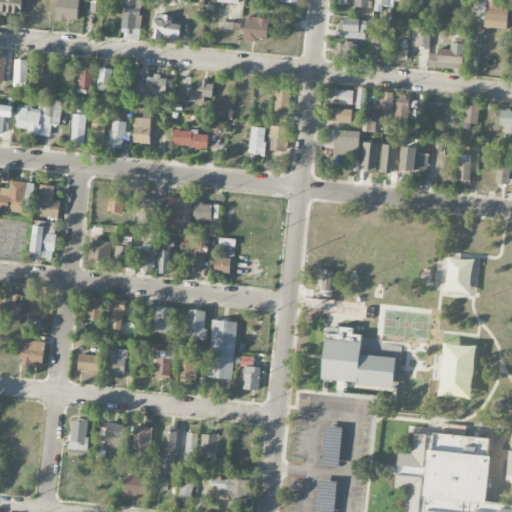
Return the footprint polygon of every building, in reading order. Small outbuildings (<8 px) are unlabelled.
[(21,0),(0,0),(0,13),(22,14),(21,0)] [(56,0),(56,21),(78,22),(78,0),(56,0)] [(140,41),(141,0),(123,0),(122,40),(140,41)] [(369,8),(368,0),(355,0),(356,8),(369,8)] [(382,12),(382,7),(393,8),(393,0),(374,0),(373,11),(382,12)] [(507,28),(508,0),(477,0),(476,12),(484,13),(483,27),(507,28)] [(152,39),(180,40),(181,25),(172,25),(173,16),(153,15),(152,39)] [(269,20),(247,17),(244,40),(266,43),(269,20)] [(365,40),(366,20),(344,19),(343,39),(365,40)] [(430,29),(411,28),(411,47),(429,48),(430,29)] [(387,34),(371,33),(370,57),(386,57),(387,34)] [(408,42),(401,42),(400,52),(398,52),(397,60),(407,60),(408,42)] [(450,50),(438,49),(437,54),(429,54),(429,68),(462,69),(463,44),(451,43),(450,50)] [(357,54),(356,44),(336,44),(336,55),(357,54)] [(27,60),(14,60),(14,87),(27,87),(27,60)] [(51,63),(37,62),(36,87),(50,87),(51,63)] [(78,91),(92,91),(93,67),(79,66),(78,91)] [(97,89),(110,91),(113,70),(99,68),(97,89)] [(167,78),(146,76),(145,89),(139,89),(138,104),(148,104),(148,97),(165,99),(167,78)] [(212,98),(214,83),(198,82),(197,91),(186,90),(184,102),(203,104),(204,97),(212,98)] [(287,121),(291,90),(276,88),(273,119),(287,121)] [(328,104),(353,105),(353,91),(328,90),(328,104)] [(380,127),(392,128),(394,93),(381,93),(380,127)] [(407,129),(409,96),(396,96),(394,128),(407,129)] [(50,137),(51,123),(59,124),(61,108),(54,107),(55,101),(40,100),(39,109),(18,107),(16,129),(27,129),(27,135),(50,137)] [(12,118),(13,107),(0,105),(0,134),(2,135),(4,117),(12,118)] [(480,106),(466,105),(464,123),(478,124),(480,106)] [(352,111),(328,108),(326,121),(350,125),(352,111)] [(504,133),(511,133),(511,110),(499,110),(498,125),(504,125),(504,133)] [(71,143),(85,144),(86,115),(72,115),(71,143)] [(134,144),(150,145),(151,119),(135,118),(134,144)] [(363,119),(362,132),(375,133),(375,120),(363,119)] [(110,151),(124,151),(125,122),(111,121),(110,151)] [(90,147),(103,148),(104,124),(90,124),(90,147)] [(269,151),(286,152),(287,127),(270,126),(269,151)] [(264,156),(266,129),(251,127),(248,155),(264,156)] [(208,148),(208,136),(198,135),(198,131),(174,130),(174,146),(208,148)] [(359,132),(331,131),(331,142),(325,142),(325,147),(333,147),(333,156),(358,157),(359,132)] [(415,172),(416,148),(401,148),(400,171),(415,172)] [(396,150),(382,149),(381,171),(395,172),(396,150)] [(427,170),(428,154),(419,154),(417,169),(427,170)] [(470,181),(471,161),(458,161),(457,180),(470,181)] [(510,166),(496,164),(494,183),(508,185),(510,166)] [(10,189),(0,187),(0,210),(23,213),(26,183),(10,181),(10,189)] [(58,219),(60,201),(53,201),(55,187),(40,185),(36,217),(58,219)] [(122,213),(123,196),(109,195),(108,213),(122,213)] [(156,223),(156,199),(138,199),(138,223),(156,223)] [(192,200),(166,199),(165,231),(191,232),(192,200)] [(212,204),(194,203),(194,221),(212,221),(212,204)] [(44,227),(33,226),(31,253),(39,254),(39,258),(54,260),(56,235),(44,234),(44,227)] [(110,242),(100,242),(100,238),(90,237),(89,261),(110,262),(110,242)] [(205,275),(211,244),(194,241),(187,272),(205,275)] [(155,270),(156,245),(143,244),(141,270),(155,270)] [(132,246),(115,245),(115,267),(131,267),(132,246)] [(169,251),(160,251),(159,274),(169,275),(169,251)] [(214,274),(230,275),(231,259),(215,258),(214,274)] [(446,293),(471,294),(472,259),(447,258),(446,293)] [(330,292),(332,273),(324,272),(321,291),(330,292)] [(21,318),(22,295),(2,294),(1,317),(21,318)] [(102,321),(103,299),(87,298),(86,321),(102,321)] [(121,331),(125,302),(114,300),(109,329),(121,331)] [(173,332),(174,309),(155,308),(154,331),(173,332)] [(183,340),(205,340),(206,311),(188,311),(188,328),(183,328),(183,340)] [(208,379),(233,380),(237,322),(211,321),(208,379)] [(396,358),(360,356),(362,335),(353,335),(353,329),(325,327),(322,382),(394,387),(396,358)] [(33,334),(19,334),(17,356),(22,356),(22,367),(43,369),(45,343),(33,342),(33,334)] [(474,346),(442,344),(440,397),(472,398),(474,346)] [(127,350),(109,349),(108,376),(126,376),(127,350)] [(171,365),(176,365),(176,352),(156,351),(155,377),(170,378),(171,365)] [(78,371),(100,372),(101,356),(79,355),(78,371)] [(253,367),(253,357),(241,357),(241,366),(253,367)] [(179,382),(197,383),(198,359),(181,359),(179,382)] [(243,390),(260,391),(260,368),(244,367),(243,390)] [(71,420),(69,457),(87,458),(88,420),(71,420)] [(104,446),(121,448),(124,425),(108,423),(104,446)] [(152,428),(134,427),(133,450),(151,450),(152,428)] [(161,474),(174,475),(176,427),(163,427),(161,474)] [(185,461),(196,461),(197,433),(186,433),(185,461)] [(490,439),(413,433),(412,455),(398,453),(395,489),(408,490),(405,511),(424,511),(425,511),(437,511),(469,511),(470,503),(487,504),(491,456),(488,456),(490,439)] [(227,436),(202,435),(201,459),(209,460),(209,471),(219,471),(220,453),(226,454),(227,436)] [(122,498),(135,499),(136,495),(147,496),(148,479),(124,477),(122,498)] [(153,491),(168,491),(168,478),(154,477),(153,491)] [(248,509),(249,480),(212,479),(212,489),(229,490),(228,508),(248,509)] [(334,511),(335,482),(318,481),(317,511),(334,511)] [(190,502),(194,485),(183,482),(178,499),(190,502)]
